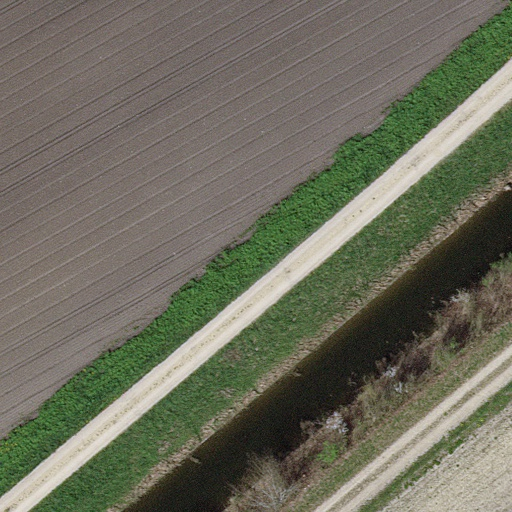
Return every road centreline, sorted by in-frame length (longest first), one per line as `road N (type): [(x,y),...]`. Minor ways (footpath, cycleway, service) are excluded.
road 1 (track): [(511,96),(19,511)]
road 2 (track): [(372,511),(511,395)]
